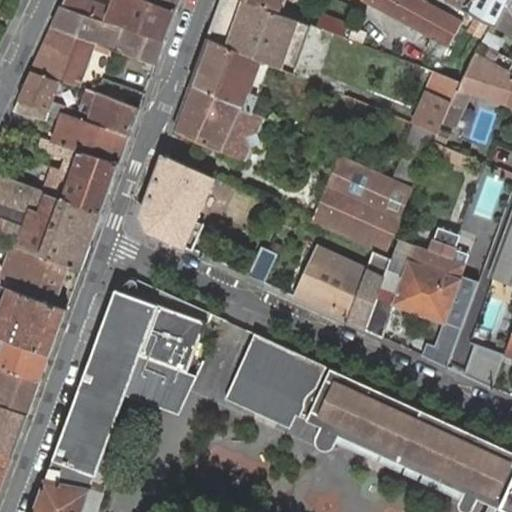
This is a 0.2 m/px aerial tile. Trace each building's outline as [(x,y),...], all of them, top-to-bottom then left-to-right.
[(117,0),(113,10),(85,0),(65,0),(63,6),(86,14),(91,16),(98,18),(117,25),(118,21),(166,38),(176,11),(148,0),(117,0)] [(180,0),(148,0),(176,11),(180,0)] [(222,0),(212,28),(208,38),(269,63),(294,73),(312,25),(278,11),(256,3),(248,0),(222,0)] [(248,0),(256,3),(278,11),(282,0),(248,0)] [(370,0),(444,39),(456,18),(419,0),(370,0)] [(474,0),(473,3),(469,12),(492,25),(496,27),(508,3),(510,0),(474,0)] [(511,4),(508,3),(496,27),(505,32),(511,18),(511,4)] [(77,35),(86,14),(63,6),(53,27),(77,35)] [(323,12),(318,26),(323,28),(344,37),(349,23),(323,12)] [(156,65),(166,38),(118,21),(117,25),(98,18),(89,39),(98,42),(115,49),(137,58),(156,65)] [(98,42),(89,39),(77,35),(53,27),(33,70),(62,80),(63,80),(82,86),(96,47),(98,42)] [(208,38),(191,85),(252,112),(269,63),(208,38)] [(98,42),(96,47),(113,54),(115,49),(98,42)] [(511,74),(476,55),(475,56),(466,76),(463,83),(462,88),(481,94),(511,104),(511,103),(511,74)] [(62,80),(33,70),(20,99),(51,109),(52,108),(63,112),(76,117),(78,110),(54,101),(57,92),(58,92),(59,93),(60,93),(61,92),(62,92),(63,91),(64,90),(65,89),(65,88),(66,87),(66,86),(66,85),(65,84),(65,83),(64,82),(63,82),(63,80),(62,80)] [(433,131),(438,133),(452,100),(460,81),(437,72),(429,92),(415,124),(420,126),(433,131)] [(331,81),(328,88),(371,105),(373,99),(331,81)] [(258,132),(265,117),(259,114),(252,112),(191,85),(174,130),(233,155),(245,160),(251,147),(262,143),(258,132)] [(93,90),(86,88),(78,110),(76,117),(131,135),(141,107),(132,104),(99,92),(93,90)] [(48,119),(51,109),(20,99),(14,111),(36,118),(37,115),(48,119)] [(121,163),(131,135),(76,117),(63,112),(54,141),(57,142),(121,163)] [(433,131),(420,126),(416,136),(429,141),(433,131)] [(429,141),(416,136),(401,178),(414,183),(429,141)] [(111,187),(121,163),(57,142),(54,141),(43,138),(40,146),(69,155),(63,170),(111,187)] [(479,172),(483,164),(469,157),(457,151),(447,146),(443,155),(465,166),(479,172)] [(195,220),(214,176),(166,154),(157,179),(143,216),(149,229),(193,250),(204,224),(195,220)] [(314,220),(385,254),(414,188),(341,156),(314,220)] [(103,212),(111,187),(63,170),(52,166),(43,190),(54,194),(103,212)] [(50,200),(54,194),(43,190),(0,173),(0,200),(32,212),(44,217),(50,200)] [(82,269),(103,212),(54,194),(50,200),(61,204),(45,248),(39,246),(37,252),(70,264),(82,269)] [(44,217),(32,212),(27,227),(24,237),(35,241),(44,217)] [(30,250),(32,250),(35,241),(24,237),(27,227),(0,217),(0,238),(13,243),(16,244),(30,250)] [(511,228),(494,278),(511,284),(511,228)] [(367,329),(383,337),(395,303),(413,309),(417,311),(424,313),(428,315),(444,319),(447,320),(463,277),(463,275),(467,262),(453,257),(457,246),(431,237),(427,248),(417,244),(412,259),(410,259),(405,275),(388,269),(378,297),(367,329)] [(55,305),(70,264),(37,252),(32,250),(30,250),(16,244),(4,277),(19,282),(16,291),(55,305)] [(279,254),(269,250),(262,246),(249,275),(265,283),(279,254)] [(378,297),(388,269),(392,259),(375,250),(367,269),(319,248),(296,297),(348,321),(367,329),(378,297)] [(478,281),(463,275),(463,277),(447,320),(444,319),(435,345),(428,342),(423,354),(448,363),(478,281)] [(0,284),(0,320),(12,289),(0,284)] [(0,335),(50,354),(67,309),(55,305),(16,291),(12,289),(0,320),(0,335)] [(119,289),(117,289),(35,511),(83,511),(92,487),(80,484),(85,471),(98,475),(142,354),(189,372),(208,322),(160,304),(129,294),(119,289)] [(0,365),(42,379),(50,354),(0,335),(0,365)] [(322,367),(254,336),(226,396),(292,426),(297,415),(300,416),(322,367)] [(474,342),(463,376),(494,385),(504,352),(474,342)] [(0,403),(29,414),(42,379),(0,365),(0,382),(1,383),(0,386),(0,403)] [(494,503),(502,507),(504,508),(501,511),(511,511),(511,453),(322,367),(300,416),(321,426),(317,436),(316,439),(317,443),(319,447),(322,449),(325,450),(328,450),(331,450),(335,446),(340,435),(465,491),(460,503),(460,506),(462,509),(465,511),(468,511),(472,511),(474,509),(475,507),(480,497),(494,503)] [(0,452),(12,457),(29,414),(0,403),(0,452)] [(0,489),(12,457),(0,452),(0,489)] [(99,511),(106,492),(92,487),(83,511),(99,511)] [(502,507),(494,503),(489,511),(501,511),(504,508),(502,507)]
